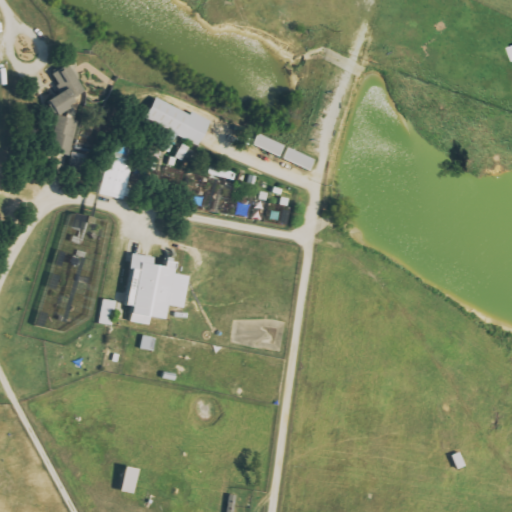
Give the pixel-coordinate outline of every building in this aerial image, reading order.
[(49,114),(82,93),(64,65),(47,75),(57,91),(41,101),(49,114)] [(142,118),(166,130),(158,148),(166,152),(174,134),(196,145),(207,121),(189,112),(188,114),(152,97),(142,118)] [(69,157),(76,120),(53,116),(46,152),(69,157)] [(274,157),(279,145),(252,134),(247,145),(274,157)] [(174,157),(187,162),(192,150),(179,145),(174,157)] [(120,200),(131,160),(120,157),(123,149),(110,146),(97,194),(120,200)] [(277,159),(304,171),(309,159),(282,147),(277,159)] [(229,179),(230,172),(205,168),(204,176),(229,179)] [(125,323),(145,325),(146,318),(160,320),(161,307),(177,309),(181,276),(167,274),(168,263),(157,261),(156,266),(148,265),(149,257),(127,254),(125,275),(131,275),(125,323)] [(97,324),(108,326),(113,302),(101,299),(97,324)] [(153,339),(139,337),(137,350),(152,351),(153,339)] [(439,405),(444,419),(452,416),(447,402),(439,405)] [(462,467),(457,453),(450,456),(455,470),(462,467)] [(131,470),(119,468),(114,492),(127,494),(131,470)]
